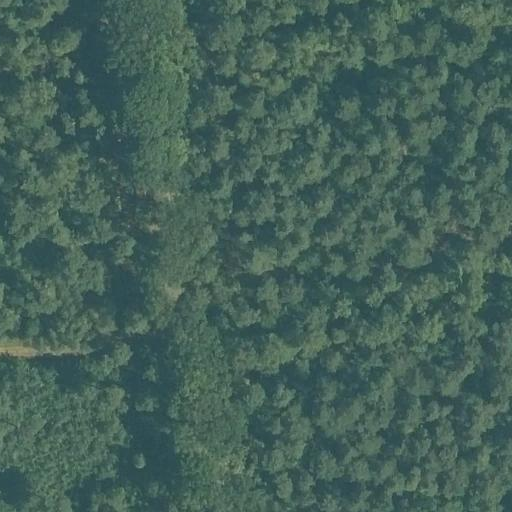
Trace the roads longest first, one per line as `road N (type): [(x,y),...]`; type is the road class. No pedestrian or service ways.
road 1 (track): [(0,340),(211,338),(437,296),(511,267)]
road 2 (unclassified): [(229,511),(198,366),(183,341),(151,0)]
